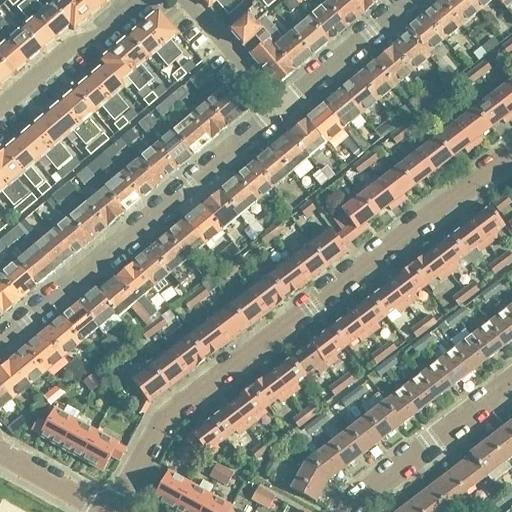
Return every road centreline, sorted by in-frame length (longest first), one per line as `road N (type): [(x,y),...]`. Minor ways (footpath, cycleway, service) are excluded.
road 1 (residential): [(107,511),(170,412),(511,153)]
road 2 (residential): [(0,342),(279,108)]
road 3 (residential): [(348,511),(511,381)]
road 4 (residential): [(0,105),(141,0)]
road 5 (residential): [(279,108),(408,0)]
road 6 (residential): [(279,108),(186,0)]
